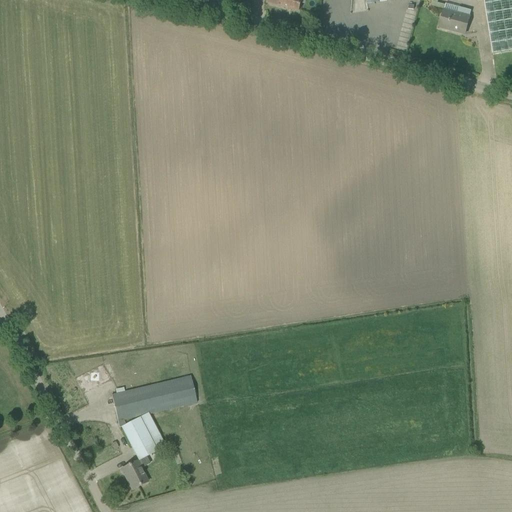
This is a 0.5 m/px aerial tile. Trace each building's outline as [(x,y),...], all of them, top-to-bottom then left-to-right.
[(267,0),(267,3),(267,4),(298,11),(300,2),(303,3),(303,0),(267,0)] [(511,0),(483,0),(492,55),(511,51),(511,0)] [(439,28),(464,35),(467,25),(471,11),(459,8),(445,4),(444,11),(439,28)] [(74,379),(82,394),(110,380),(103,364),(74,379)] [(196,404),(190,377),(120,393),(111,395),(118,428),(121,428),(125,426),(123,422),(196,404)] [(156,452),(139,419),(125,426),(121,428),(138,461),(146,457),(156,452)] [(147,482),(136,462),(121,470),(131,490),(147,482)]
